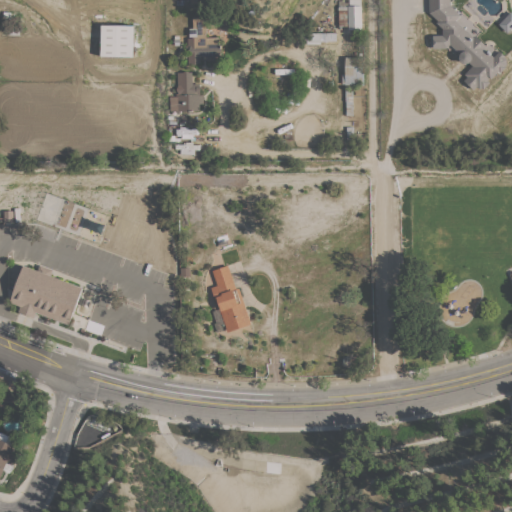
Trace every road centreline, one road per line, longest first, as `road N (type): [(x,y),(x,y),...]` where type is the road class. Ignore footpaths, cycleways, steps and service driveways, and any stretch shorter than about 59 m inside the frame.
road 1 (tertiary): [(511,366),(390,399),(251,408),(154,396),(73,375),(0,343)]
road 2 (residential): [(390,399),(380,179),(371,157),(370,0)]
road 3 (residential): [(170,166),(377,168)]
road 4 (residential): [(73,375),(55,443),(21,511)]
